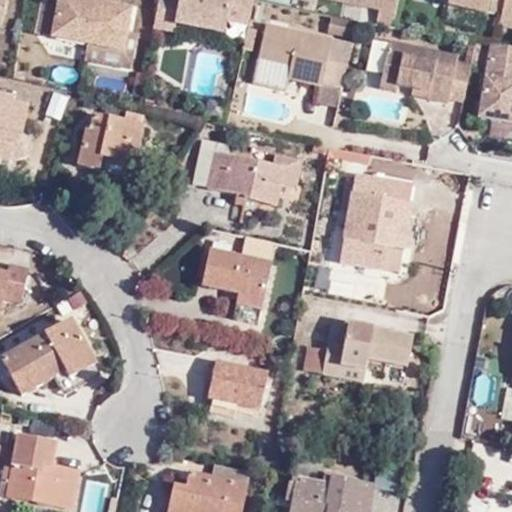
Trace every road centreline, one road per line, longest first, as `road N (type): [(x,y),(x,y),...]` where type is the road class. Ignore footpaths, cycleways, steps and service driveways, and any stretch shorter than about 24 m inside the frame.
road 1 (residential): [(0,225),(76,243),(122,271),(140,360),(137,425)]
road 2 (residential): [(427,511),(481,278),(511,265)]
